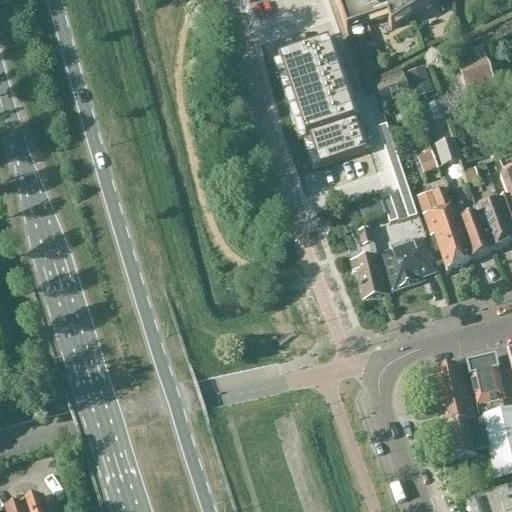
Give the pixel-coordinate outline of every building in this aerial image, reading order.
[(332,0),(346,37),(384,24),(390,33),(440,0),(332,0)] [(329,47),(279,64),(305,142),(309,141),(319,172),(365,156),(365,155),(329,47)] [(475,52),(479,65),(486,63),(482,50),(475,52)] [(465,96),(494,86),(486,63),(479,65),(457,73),(465,96)] [(415,73),(424,98),(433,95),(424,70),(415,73)] [(378,90),(383,104),(407,95),(402,81),(378,90)] [(378,131),(380,137),(388,134),(386,128),(385,129),(378,131)] [(390,140),(388,134),(380,137),(382,143),(390,140)] [(392,146),(390,140),(382,143),(384,149),(392,146)] [(460,165),(453,144),(435,150),(442,171),(460,165)] [(394,152),(392,146),(384,149),(386,155),(394,152)] [(397,158),(394,152),(386,155),(388,161),(397,158)] [(388,161),(390,167),(398,164),(397,158),(388,161)] [(437,173),(433,159),(419,164),(423,177),(437,173)] [(390,167),(392,173),(401,171),(398,164),(390,167)] [(403,177),(401,171),(392,173),(394,180),(403,177)] [(507,201),(499,204),(511,241),(511,175),(500,180),(507,201)] [(396,186),(405,183),(403,177),(394,180),(396,186)] [(405,183),(396,186),(398,192),(407,189),(405,183)] [(398,192),(400,198),(409,195),(407,189),(398,192)] [(470,266),(453,217),(444,193),(433,198),(432,196),(416,201),(431,242),(435,241),(446,277),(470,266)] [(409,195),(400,198),(402,204),(411,201),(409,195)] [(390,200),(381,203),(384,209),(392,206),(390,200)] [(402,204),(404,210),(413,207),(411,201),(402,204)] [(477,213),(479,220),(492,256),(511,244),(511,241),(499,204),(477,213)] [(364,227),(385,220),(380,205),(359,213),(364,227)] [(386,215),(394,212),(392,206),(384,209),(386,215)] [(415,213),(413,207),(404,210),(406,216),(415,213)] [(394,212),(386,215),(388,221),(396,218),(394,212)] [(406,216),(408,222),(417,219),(415,213),(406,216)] [(470,266),(492,256),(479,220),(469,223),(466,213),(453,217),(470,266)] [(390,227),(398,225),(396,218),(388,221),(390,227)] [(352,277),(357,275),(364,302),(385,297),(378,267),(379,267),(377,259),(374,247),(373,247),(370,233),(358,235),(362,250),(359,250),(360,254),(348,257),(352,277)] [(422,281),(436,276),(424,244),(379,259),(391,295),(423,284),(422,281)] [(467,368),(479,423),(486,452),(488,451),(496,484),(511,480),(511,413),(505,415),(503,406),(506,405),(496,362),(467,368)] [(486,452),(479,423),(475,424),(462,369),(435,375),(455,463),(476,458),(475,454),(486,452)] [(511,511),(511,502),(510,504),(509,504),(507,499),(473,510),(469,511),(511,511)] [(9,511),(47,511),(44,500),(21,508),(9,511)]
